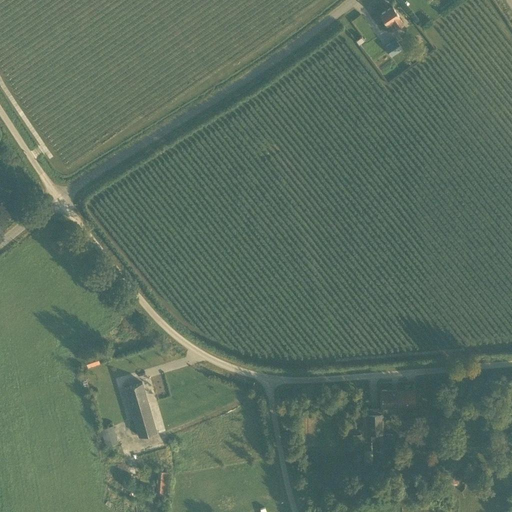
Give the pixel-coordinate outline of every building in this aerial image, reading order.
[(402,24),(398,18),(399,17),(392,6),(379,15),(387,26),(393,21),(397,28),(402,24)] [(358,44),(364,40),(361,36),(355,40),(358,44)] [(391,56),(403,48),(396,39),(385,47),(391,56)] [(59,253),(70,247),(65,239),(54,245),(59,253)] [(87,367),(109,359),(106,351),(84,359),(87,367)] [(139,436),(156,431),(142,382),(125,387),(139,436)] [(415,408),(414,389),(397,390),(380,390),(381,407),(396,406),(396,408),(415,408)] [(360,441),(375,440),(375,434),(379,434),(379,414),(362,414),(363,429),(360,429),(360,441)] [(107,447),(118,443),(112,425),(101,429),(107,447)] [(148,472),(173,465),(168,447),(137,456),(142,473),(147,471),(148,472)] [(456,480),(456,466),(447,466),(447,480),(456,480)] [(166,496),(167,472),(158,471),(156,495),(166,496)]
